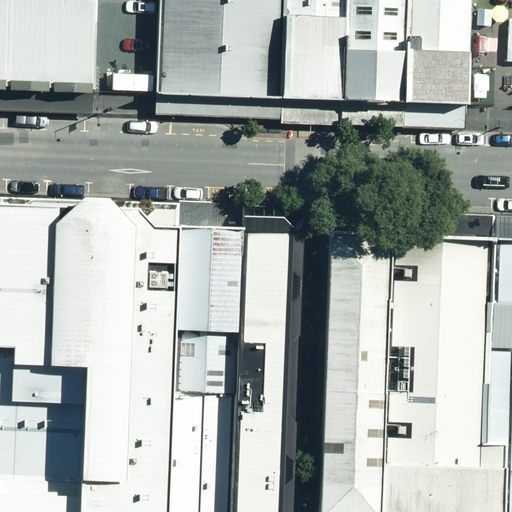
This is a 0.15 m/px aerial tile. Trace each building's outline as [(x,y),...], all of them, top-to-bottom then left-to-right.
[(0,0),(0,89),(93,92),(96,0),(0,0)] [(96,0),(93,92),(136,94),(139,0),(96,0)] [(161,0),(162,2),(158,94),(278,99),(281,0),(161,0)] [(281,0),(278,99),(465,106),(469,0),(281,0)] [(93,92),(0,89),(0,110),(92,114),(93,105),(93,92)] [(136,106),(136,94),(93,92),(93,105),(136,106)] [(0,221),(178,227),(179,204),(0,197),(0,221)] [(179,204),(178,227),(243,228),(243,206),(179,204)] [(243,206),(243,228),(289,230),(287,293),(281,511),(292,511),(296,423),(289,416),(292,342),(300,335),(302,238),(273,207),(243,206)] [(178,227),(0,221),(0,511),(167,511),(176,332),(178,227)] [(243,228),(178,227),(176,332),(238,333),(243,228)] [(289,230),(243,228),(238,333),(232,511),(281,511),(287,293),(289,230)] [(381,511),(392,234),(329,231),(318,511),(381,511)] [(483,347),(485,299),(487,237),(392,234),(381,511),(502,511),(508,349),(483,348),(483,347)] [(508,349),(502,511),(511,511),(511,237),(494,237),(492,299),(485,299),(483,347),(508,348),(508,349)] [(232,511),(238,333),(176,332),(167,511),(232,511)]
